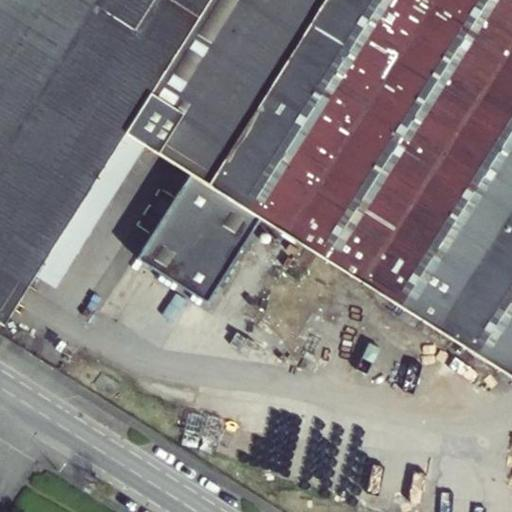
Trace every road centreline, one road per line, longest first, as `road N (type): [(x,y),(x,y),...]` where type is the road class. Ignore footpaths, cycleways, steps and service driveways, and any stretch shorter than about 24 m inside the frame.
road 1 (unknown): [(511,422),(191,370),(123,348)]
road 2 (residential): [(197,511),(0,387)]
